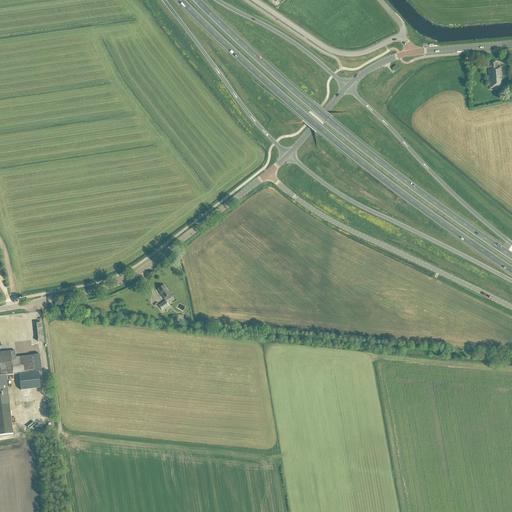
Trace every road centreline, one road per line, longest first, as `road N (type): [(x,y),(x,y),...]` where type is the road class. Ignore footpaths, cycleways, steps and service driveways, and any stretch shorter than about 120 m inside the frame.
road 1 (trunk): [(180,0),(318,127),(511,270)]
road 2 (trunk): [(511,255),(326,118),(197,0)]
road 3 (tertiary): [(0,309),(129,277),(268,173)]
road 4 (unclassified): [(511,307),(317,213),(268,173)]
road 5 (trunk): [(287,155),(337,193),(511,281)]
road 6 (trunk): [(511,243),(346,87)]
road 7 (trunk): [(163,0),(287,155)]
road 8 (tertiary): [(252,0),(343,54),(401,39)]
road 9 (trunk): [(346,87),(284,36),(217,0)]
road 10 (track): [(42,301),(60,432)]
